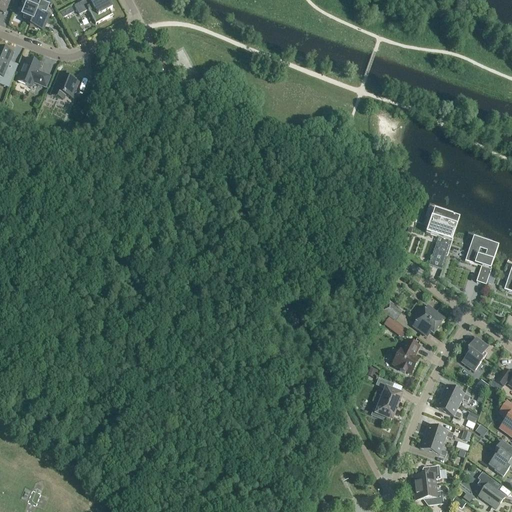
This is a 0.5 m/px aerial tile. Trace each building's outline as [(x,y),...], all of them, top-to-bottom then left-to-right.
[(0,0),(0,12),(4,14),(10,0),(0,0)] [(39,0),(37,0),(24,0),(22,8),(26,10),(23,19),(31,22),(30,27),(42,32),(49,15),(45,14),(47,8),(38,4),(39,0)] [(109,12),(112,10),(109,4),(108,4),(105,0),(102,0),(100,1),(99,0),(87,0),(74,7),(79,17),(88,12),(95,26),(112,17),(109,12)] [(62,18),(73,12),(71,8),(60,14),(62,18)] [(6,71),(12,55),(0,50),(0,77),(0,85),(8,89),(14,74),(6,71)] [(37,73),(40,66),(27,61),(18,83),(31,88),(33,84),(46,89),(50,78),(37,73)] [(72,79),(60,74),(51,96),(63,101),(65,97),(72,99),(78,84),(71,81),(72,79)] [(68,139),(73,129),(64,125),(60,135),(68,139)] [(432,215),(426,234),(442,240),(437,254),(446,257),(453,237),(459,218),(434,209),(432,215)] [(473,237),(464,263),(481,268),(476,282),(485,285),(498,246),(473,237)] [(511,266),(503,291),(511,294),(511,266)] [(490,272),(488,285),(493,286),(496,274),(490,272)] [(403,313),(389,302),(381,313),(395,323),(403,313)] [(433,336),(444,321),(427,308),(422,315),(420,313),(416,319),(418,321),(412,328),(423,336),(426,331),(433,336)] [(406,332),(389,319),(383,326),(401,339),(406,332)] [(475,340),(467,351),(469,353),(461,364),(474,373),(486,356),(484,354),(488,349),(475,340)] [(413,359),(419,348),(406,341),(400,352),(399,352),(397,356),(396,355),(392,361),(394,362),(392,366),(400,370),(399,372),(405,375),(406,373),(411,376),(418,362),(413,359)] [(504,371),(496,383),(503,388),(506,383),(509,385),(509,386),(511,388),(511,378),(511,377),(504,371)] [(391,421),(401,396),(390,392),(393,386),(379,380),(376,387),(385,390),(379,407),(376,406),(371,417),(383,422),(384,419),(391,421)] [(483,396),(489,388),(481,382),(474,390),(483,396)] [(496,392),(499,388),(493,383),(490,388),(496,392)] [(470,399),(464,396),(446,387),(440,398),(459,407),(462,401),(467,404),(470,399)] [(456,413),(459,407),(440,398),(435,410),(453,418),(454,418),(459,421),(461,416),(456,413)] [(511,407),(507,404),(499,415),(507,421),(500,430),(511,439),(511,407)] [(475,426),(478,418),(471,415),(468,422),(475,426)] [(451,441),(453,436),(447,434),(447,433),(428,427),(424,439),(443,445),(446,439),(451,441)] [(481,438),(486,432),(480,427),(475,433),(481,438)] [(470,435),(464,433),(461,441),(468,443),(470,435)] [(441,452),(443,445),(424,439),(420,450),(439,457),(445,459),(447,454),(441,452)] [(468,447),(457,443),(455,449),(466,453),(468,447)] [(511,463),(510,462),(511,459),(511,450),(501,443),(495,451),(498,454),(495,459),(494,458),(488,466),(495,471),(494,472),(503,479),(509,470),(511,472),(511,471),(511,463)] [(440,481),(439,468),(426,469),(426,477),(412,478),(413,485),(414,484),(415,490),(435,488),(435,481),(440,481)] [(492,490),(496,485),(482,474),(477,480),(480,482),(477,486),(484,491),(478,498),(496,511),(505,499),(492,490)] [(436,494),(435,488),(415,490),(416,496),(414,496),(415,502),(429,501),(430,508),(443,506),(442,493),(436,494)] [(466,494),(462,500),(469,504),(472,499),(466,494)]
